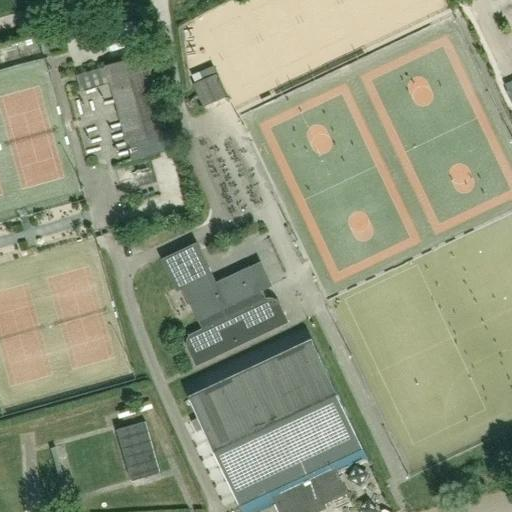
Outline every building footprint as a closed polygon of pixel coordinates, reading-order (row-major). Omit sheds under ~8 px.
[(132,20),(103,29),(110,52),(139,44),(132,20)] [(44,54),(64,49),(60,32),(60,31),(40,37),(40,38),(44,54)] [(172,149),(145,54),(105,65),(131,160),(141,157),(172,149)] [(226,97),(216,74),(196,83),(194,84),(204,107),(226,97)] [(159,158),(140,163),(141,165),(113,173),(119,193),(141,187),(141,185),(164,179),(159,158)] [(288,322),(280,305),(279,303),(278,301),(276,300),(274,299),(271,298),(269,298),(267,298),(265,298),(261,290),(271,286),(260,263),(250,267),(249,266),(216,282),(200,250),(196,243),(161,259),(173,285),(176,291),(182,288),(194,312),(198,321),(200,324),(202,329),(192,333),(190,335),(189,336),(187,338),(187,339),(186,341),(186,342),(186,343),(186,344),(186,346),(187,347),(195,366),(288,322)] [(368,460),(305,325),(181,383),(241,511),(256,511),(275,503),(279,511),(301,511),(304,511),(346,492),(337,474),(368,460)] [(160,473),(145,421),(117,429),(132,481),(160,473)]
